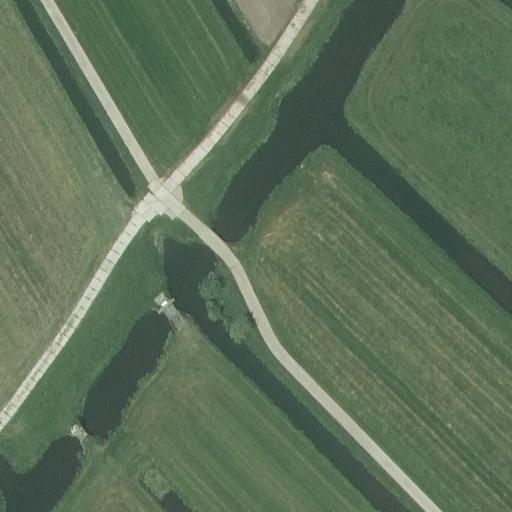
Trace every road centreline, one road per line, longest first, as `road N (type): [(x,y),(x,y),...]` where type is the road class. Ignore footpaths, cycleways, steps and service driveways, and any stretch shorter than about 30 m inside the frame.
road 1 (track): [(436,511),(280,356),(236,268),(153,183),(45,0)]
road 2 (track): [(311,0),(207,144),(133,225),(0,424)]
